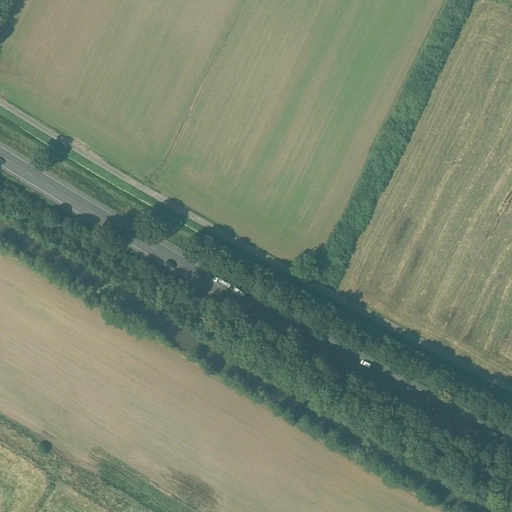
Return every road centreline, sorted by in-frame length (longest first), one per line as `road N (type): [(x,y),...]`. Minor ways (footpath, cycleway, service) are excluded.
road 1 (primary): [(511,448),(0,155)]
road 2 (unclassified): [(511,389),(164,203),(0,104)]
